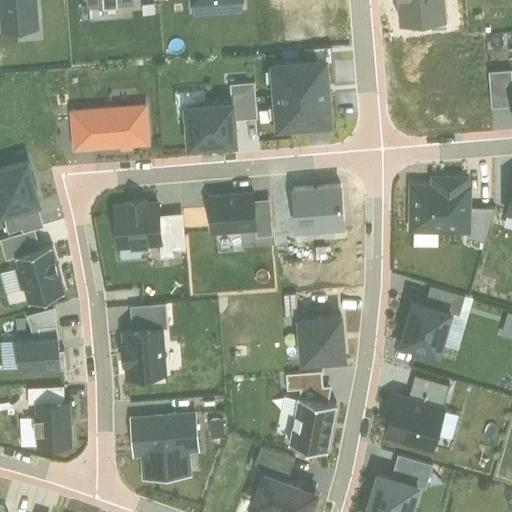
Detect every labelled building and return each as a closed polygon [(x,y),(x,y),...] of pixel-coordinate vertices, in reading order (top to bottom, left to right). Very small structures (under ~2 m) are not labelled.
[(35,0),(0,0),(3,33),(37,31),(35,0)] [(445,0),(398,0),(401,22),(447,18),(445,0)] [(327,56),(274,60),(279,123),(332,118),(327,56)] [(511,106),(511,88),(511,80),(511,73),(491,74),(492,109),(511,106)] [(231,87),(232,108),(233,120),(255,117),(253,85),(231,87)] [(146,107),(68,111),(70,151),(149,146),(146,107)] [(232,108),(184,112),(188,155),(236,150),(233,120),(232,108)] [(28,164),(0,174),(0,220),(0,222),(5,220),(38,209),(43,207),(28,164)] [(340,185),(293,188),(296,231),(343,227),(340,185)] [(473,187),(411,187),(411,232),(468,232),(473,232),(473,210),(473,187)] [(253,193),(207,197),(211,235),(256,231),(254,202),(253,193)] [(273,235),(269,202),(254,202),(256,231),(256,235),(273,235)] [(160,203),(114,205),(116,248),(130,248),(130,250),(146,249),(146,247),(162,246),(161,217),(160,203)] [(493,208),(473,210),(473,232),(468,232),(469,239),(485,241),(493,208)] [(38,209),(5,220),(8,234),(22,231),(23,234),(35,230),(44,228),(38,209)] [(183,215),(161,217),(162,246),(162,256),(174,255),(173,248),(185,249),(183,215)] [(16,259),(42,253),(35,230),(23,234),(1,241),(6,260),(16,259)] [(42,253),(16,259),(29,304),(64,294),(51,250),(42,253)] [(285,316),(298,316),(296,294),(284,294),(285,316)] [(452,316),(411,305),(399,351),(439,362),(452,316)] [(132,308),(133,331),(161,329),(167,327),(165,306),(132,308)] [(29,316),(33,339),(58,337),(56,308),(29,316)] [(342,320),(296,323),(300,369),(345,365),(342,320)] [(133,331),(123,332),(126,381),(164,378),(161,329),(133,331)] [(33,339),(17,340),(19,371),(60,368),(58,337),(33,339)] [(299,399),(328,404),(331,388),(323,387),(322,373),(287,375),(288,390),(302,390),(299,399)] [(409,396),(445,406),(450,386),(415,376),(409,396)] [(409,396),(396,393),(385,435),(433,450),(448,407),(445,406),(409,396)] [(326,453),(334,405),(328,404),(299,399),(291,447),(326,453)] [(72,445),(69,402),(35,404),(38,447),(72,445)] [(191,476),(189,453),(199,452),(196,414),(129,419),(132,457),(142,457),(144,480),(191,476)] [(256,466),(262,470),(264,465),(291,474),(295,460),(261,449),(256,466)] [(421,486),(420,489),(426,490),(432,467),(398,456),(392,477),(421,486)] [(291,474),(264,465),(262,470),(250,504),(260,507),(258,511),(314,511),(324,486),(291,474)] [(392,477),(376,472),(363,511),(413,511),(420,489),(421,486),(392,477)]
